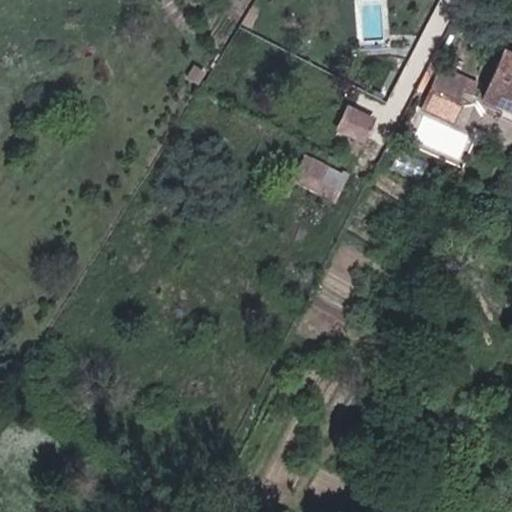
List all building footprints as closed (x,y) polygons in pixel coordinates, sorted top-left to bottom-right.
[(511,51),(507,49),(485,96),(505,105),(511,108),(511,51)] [(459,118),(471,77),(436,67),(424,108),(459,118)] [(502,111),(511,115),(511,108),(505,105),(502,111)] [(364,139),(375,119),(353,108),(342,128),(364,139)] [(318,185),(327,169),(306,158),(297,173),(318,185)]
